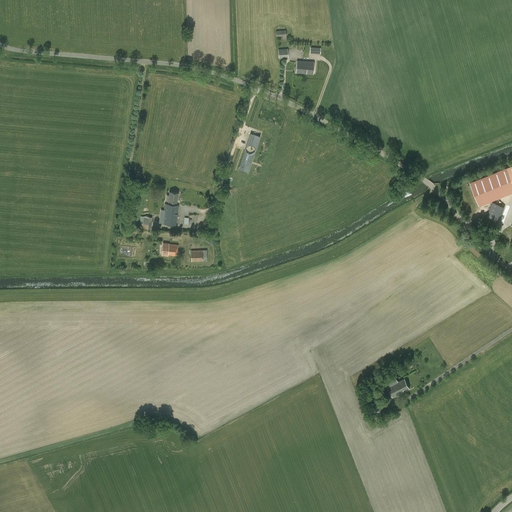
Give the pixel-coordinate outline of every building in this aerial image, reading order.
[(279,58),(288,57),(287,49),(278,49),(279,58)] [(313,74),(314,62),(297,61),(296,73),(306,74),(313,74)] [(246,147),(248,146),(250,145),(251,146),(253,146),(254,148),(255,150),(259,139),(249,136),(246,147)] [(252,161),(254,153),(252,154),(250,154),(249,154),(247,153),(246,152),(245,150),(239,166),(249,169),(251,164),(249,164),(250,160),(252,161)] [(168,201),(168,204),(176,205),(176,202),(177,202),(178,193),(170,192),(169,197),(167,197),(166,201),(168,201)] [(499,222),(505,207),(493,202),(487,217),(499,222)] [(176,205),(168,204),(165,203),(162,224),(176,226),(179,205),(176,205)] [(149,229),(150,217),(141,216),(140,225),(143,225),(143,229),(149,229)] [(177,256),(178,245),(169,244),(169,243),(163,243),(162,255),(168,256),(168,255),(177,256)] [(202,261),(202,250),(191,250),(191,262),(202,261)] [(393,397),(410,389),(404,379),(398,382),(395,375),(384,380),(393,397)] [(374,412),(380,411),(376,392),(370,393),(374,412)]
